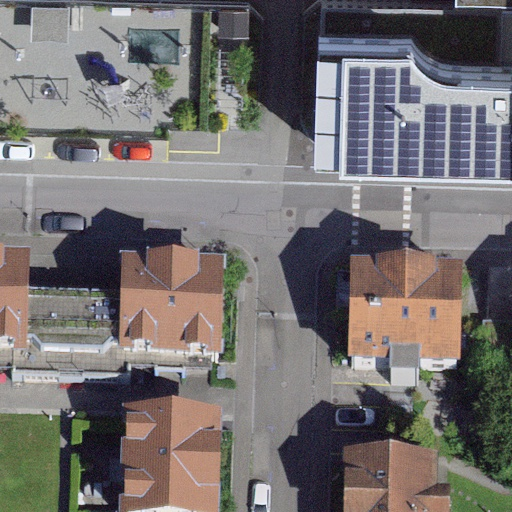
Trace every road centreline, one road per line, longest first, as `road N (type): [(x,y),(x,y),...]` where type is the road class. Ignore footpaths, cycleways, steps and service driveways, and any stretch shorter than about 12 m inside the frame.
road 1 (unclassified): [(284,215),(292,278),(283,511)]
road 2 (unclassified): [(284,215),(0,207)]
road 3 (unclassified): [(511,222),(284,215)]
